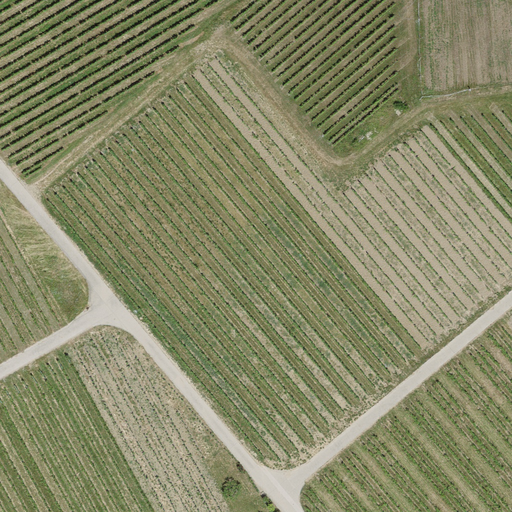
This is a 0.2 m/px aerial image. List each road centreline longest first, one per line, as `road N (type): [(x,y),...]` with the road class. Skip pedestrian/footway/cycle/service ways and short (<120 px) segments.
road 1 (track): [(0,171),(292,511)]
road 2 (track): [(281,498),(511,297)]
road 3 (track): [(0,375),(116,309)]
